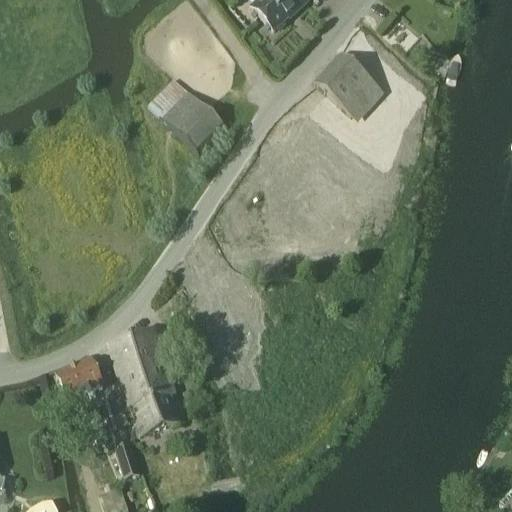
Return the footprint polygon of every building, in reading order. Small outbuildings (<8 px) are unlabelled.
[(273,38),(308,5),(302,0),(263,0),(250,13),(273,38)] [(404,72),(372,45),(338,85),(372,111),(404,72)] [(148,112),(199,160),(225,133),(174,85),(148,112)] [(299,196),(340,144),(305,116),(263,168),(299,196)] [(133,433),(134,433),(137,443),(183,428),(174,400),(154,335),(107,350),(127,415),(128,415),(131,424),(133,433)] [(54,380),(66,406),(67,409),(102,394),(89,365),(54,380)] [(113,454),(123,486),(140,480),(130,449),(113,454)] [(499,511),(511,511),(511,494),(499,507),(499,511)]
